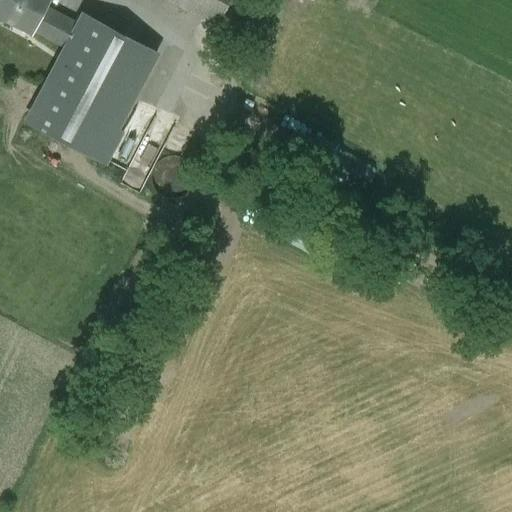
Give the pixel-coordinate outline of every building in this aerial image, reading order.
[(48,0),(0,0),(0,13),(32,31),(34,28),(45,7),(48,0)] [(172,0),(217,23),(228,0),(172,0)] [(228,0),(217,23),(232,31),(248,0),(228,0)] [(77,24),(45,7),(34,28),(66,45),(77,24)] [(116,128),(156,53),(82,14),(77,24),(66,45),(26,120),(105,162),(121,131),(116,128)] [(152,179),(171,137),(166,135),(161,146),(133,133),(119,164),(152,179)] [(192,185),(193,178),(192,172),(188,166),(182,162),(175,161),(169,163),(163,166),(159,172),(158,179),(160,186),(163,191),(169,195),(176,196),(183,195),(188,191),(192,185)]
